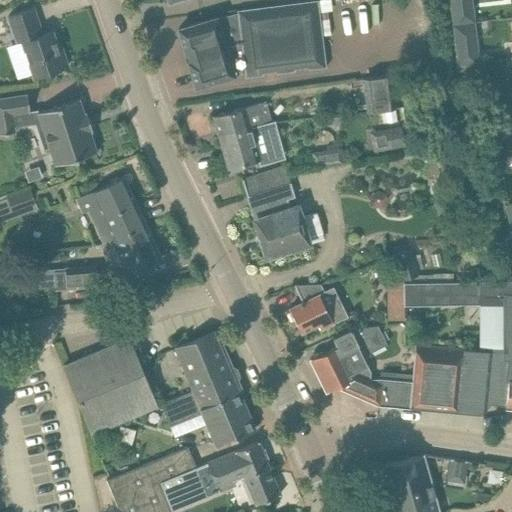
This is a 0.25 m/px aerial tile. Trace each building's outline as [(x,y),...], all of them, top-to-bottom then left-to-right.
[(178,29),(185,52),(188,52),(191,61),(188,62),(195,86),(234,74),(233,71),(244,68),(245,78),(263,75),(262,71),(276,69),(277,74),(294,71),(294,67),(308,65),(308,70),(326,67),(317,0),(237,10),(237,12),(217,18),(216,17),(178,29)] [(450,0),(454,25),(473,22),(470,0),(450,0)] [(42,35),(33,8),(8,16),(14,34),(19,32),(22,41),(21,42),(33,77),(67,66),(61,48),(58,49),(52,32),(42,35)] [(478,63),(473,22),(454,25),(459,65),(478,63)] [(390,74),(362,78),(367,112),(395,107),(390,74)] [(0,134),(15,132),(12,114),(30,112),(27,94),(0,98),(0,134)] [(37,112),(55,165),(96,151),(90,131),(92,130),(86,113),(84,113),(79,98),(37,112)] [(213,116),(218,132),(249,123),(251,127),(270,121),(265,101),(213,116)] [(249,123),(218,132),(228,169),(259,160),(259,158),(254,140),(274,134),(270,121),(251,127),(249,123)] [(402,126),(370,132),(374,155),(406,149),(402,126)] [(341,146),(310,151),(312,164),(343,159),(341,146)] [(294,196),(287,173),(284,166),(242,179),(266,256),(309,243),(307,236),(322,231),(316,213),(303,217),(299,202),(288,205),(286,199),(294,196)] [(87,210),(100,238),(142,218),(123,177),(75,199),(81,212),(87,210)] [(6,196),(12,213),(35,205),(29,188),(6,196)] [(142,218),(100,238),(102,243),(100,243),(110,264),(111,264),(113,268),(125,272),(128,271),(130,273),(161,259),(142,218)] [(394,254),(402,279),(417,275),(409,249),(394,254)] [(59,252),(47,252),(48,261),(59,260),(59,252)] [(442,264),(439,253),(431,255),(433,266),(442,264)] [(66,289),(96,287),(94,266),(65,268),(66,289)] [(403,280),(386,280),(387,320),(404,319),(403,305),(403,282),(403,280)] [(511,280),(501,281),(403,282),(403,305),(406,305),(419,305),(479,304),(479,350),(504,352),(504,359),(508,359),(506,378),(508,379),(505,406),(511,406),(511,280)] [(323,291),(320,283),(294,285),(302,301),(289,308),(301,332),(318,324),(320,330),(333,323),(347,316),(333,286),(323,291)] [(314,357),(310,359),(320,380),(326,392),(336,387),(377,405),(439,410),(452,411),(482,414),(491,404),(505,406),(508,379),(506,378),(508,359),(504,359),(504,352),(479,350),(463,349),(416,344),(412,375),(380,372),(380,378),(369,379),(370,371),(363,356),(387,344),(377,325),(350,328),(333,337),(337,346),(314,357)] [(174,348),(193,391),(193,390),(198,401),(200,400),(202,406),(240,392),(214,331),(174,348)] [(128,338),(64,364),(92,432),(156,406),(128,338)] [(193,390),(193,391),(161,404),(171,427),(201,412),(215,445),(256,428),(240,392),(202,406),(200,400),(198,401),(193,390)] [(187,447),(107,480),(119,511),(169,511),(239,484),(237,479),(243,476),(254,504),(280,494),(258,441),(195,466),(187,447)] [(380,465),(393,511),(432,511),(438,511),(423,454),(380,465)] [(468,461),(449,458),(446,480),(464,483),(468,461)]
